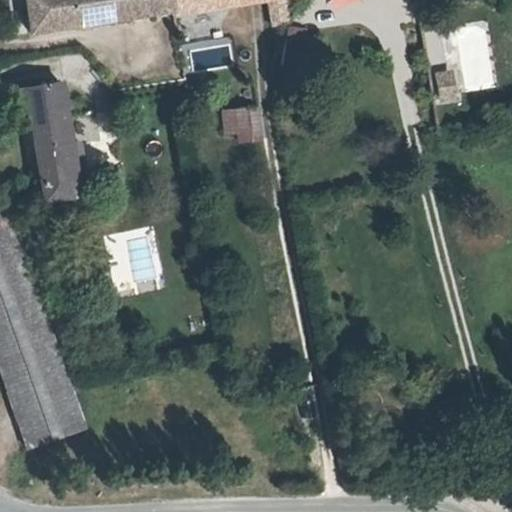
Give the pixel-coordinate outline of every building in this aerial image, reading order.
[(173,0),(28,0),(32,26),(174,6),(173,0)] [(303,60),(310,23),(294,20),(286,57),(303,60)] [(440,22),(420,23),(423,58),(443,56),(440,22)] [(456,84),(453,65),(438,67),(441,86),(456,84)] [(44,196),(84,191),(83,181),(75,135),(65,75),(15,84),(19,109),(29,107),(40,173),(44,196)] [(260,100),(220,106),(223,126),(241,123),(243,136),(265,132),(260,100)] [(83,181),(94,179),(87,133),(75,135),(83,181)] [(0,223),(0,374),(25,440),(81,419),(35,296),(7,221),(0,223)] [(286,400),(242,406),(249,462),(294,456),(286,400)]
